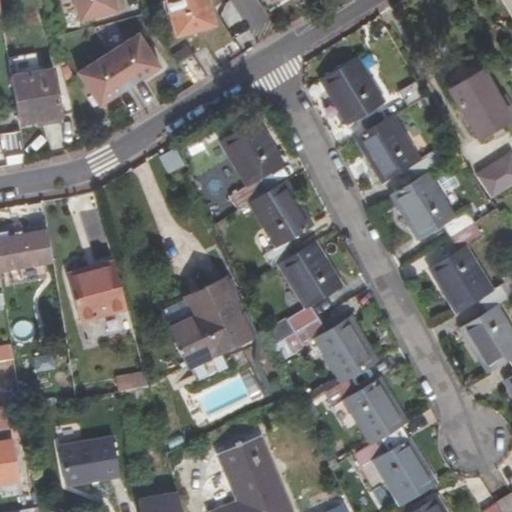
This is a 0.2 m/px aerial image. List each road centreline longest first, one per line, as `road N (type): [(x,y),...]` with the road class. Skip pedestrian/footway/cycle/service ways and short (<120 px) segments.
road 1 (residential): [(470,442),(268,66)]
road 2 (residential): [(268,66),(102,164),(0,186)]
road 3 (residential): [(373,0),(268,66)]
